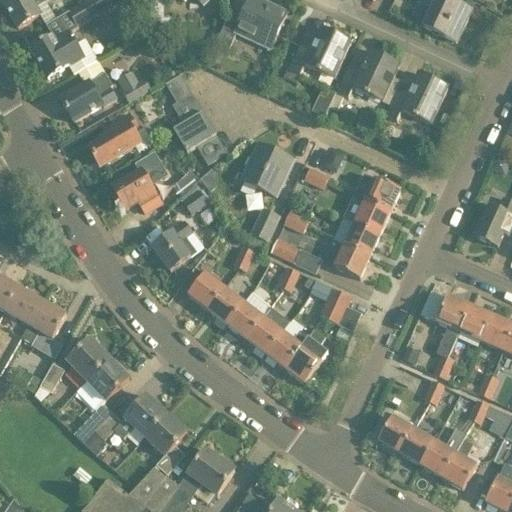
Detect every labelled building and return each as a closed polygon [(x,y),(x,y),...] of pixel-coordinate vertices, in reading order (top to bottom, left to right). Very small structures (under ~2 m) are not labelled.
[(18,32),(41,19),(47,29),(57,23),(56,22),(46,4),(53,0),(7,0),(2,4),(18,32)] [(49,83),(70,71),(74,79),(78,76),(79,78),(99,66),(85,42),(77,47),(70,35),(119,5),(116,0),(92,0),(56,22),(57,23),(47,29),(54,41),(32,54),(49,83)] [(146,0),(134,0),(140,9),(148,1),(146,0)] [(185,3),(188,0),(194,0),(204,9),(212,0),(179,0),(180,0),(179,1),(184,6),(186,4),(185,3)] [(456,45),(471,13),(444,0),(437,0),(432,12),(423,8),(415,26),(456,45)] [(489,0),(469,0),(469,2),(485,9),(489,0)] [(228,54),(237,37),(270,53),(287,17),(252,1),(240,27),(229,21),(216,49),(228,54)] [(156,35),(171,35),(170,21),(164,21),(164,3),(150,4),(151,25),(156,35)] [(300,79),(305,68),(334,82),(351,47),(321,33),(315,46),(303,40),(287,73),(300,79)] [(336,96),(329,111),(336,115),(343,99),(349,102),(354,92),(382,106),(390,109),(395,98),(387,94),(399,69),(370,55),(363,70),(352,64),(336,96)] [(75,128),(104,111),(118,103),(111,91),(113,89),(99,66),(79,78),(86,90),(61,104),(75,128)] [(397,126),(402,115),(430,129),(448,92),(419,78),(412,92),(400,86),(395,98),(390,109),(385,120),(397,126)] [(129,108),(152,95),(145,84),(122,98),(129,108)] [(177,119),(197,107),(192,98),(172,110),(177,119)] [(183,128),(203,117),(197,107),(177,119),(183,128)] [(98,139),(101,143),(89,150),(101,171),(136,150),(138,155),(154,146),(145,131),(139,134),(129,116),(109,128),(111,131),(98,139)] [(203,117),(183,128),(173,134),(187,156),(197,151),(207,168),(226,157),(203,117)] [(511,127),(507,137),(498,160),(507,164),(511,151),(511,127)] [(276,201),(293,165),(258,148),(241,185),(276,201)] [(497,161),(491,174),(504,179),(510,167),(497,161)] [(314,189),(319,178),(309,173),(304,184),(314,189)] [(156,199),(155,197),(166,190),(159,179),(148,186),(142,175),(113,192),(125,213),(138,205),(140,208),(156,199)] [(319,178),(314,189),(323,193),(328,182),(319,178)] [(354,200),(363,204),(363,205),(389,218),(400,195),(364,178),(354,200)] [(189,191),(181,182),(172,190),(181,199),(189,191)] [(250,194),(246,209),(259,212),(263,198),(250,194)] [(190,219),(207,208),(198,195),(181,207),(190,219)] [(511,204),(504,201),(498,213),(490,209),(476,240),(499,250),(505,237),(511,239),(511,236),(511,204)] [(389,218),(363,205),(353,226),(380,238),(389,218)] [(262,212),(250,238),(268,246),(280,221),(262,212)] [(289,215),(283,228),(293,233),(299,220),(289,215)] [(303,238),(309,225),(299,220),(293,233),(303,238)] [(152,251),(170,276),(190,262),(179,246),(193,237),(184,224),(170,234),(172,236),(152,251)] [(343,248),(369,260),(380,238),(353,226),(343,248)] [(276,243),(271,257),(294,266),(300,253),(276,243)] [(369,260),(343,248),(332,271),(359,283),(369,260)] [(237,260),(248,266),(253,256),(241,250),(237,260)] [(248,266),(237,260),(232,270),(244,275),(248,266)] [(300,277),(287,271),(282,281),(295,287),(300,277)] [(178,292),(185,282),(175,275),(168,285),(178,292)] [(207,315),(224,293),(204,278),(187,300),(207,315)] [(0,312),(4,315),(19,290),(0,279),(0,312)] [(278,291),(291,297),(295,287),(282,281),(278,291)] [(28,328),(42,304),(19,290),(4,315),(28,328)] [(327,302),(346,311),(351,301),(331,292),(327,302)] [(226,330),(243,308),(224,293),(207,315),(226,330)] [(253,296),(243,308),(226,330),(246,345),(263,323),(262,322),(270,311),(253,296)] [(448,330),(436,357),(441,359),(448,362),(452,352),(460,335),(459,334),(470,309),(448,299),(446,302),(437,324),(448,330)] [(332,316),(328,324),(338,329),(346,311),(327,302),(322,312),(332,316)] [(33,348),(40,335),(53,342),(67,318),(42,304),(28,328),(21,341),(33,348)] [(470,309),(459,334),(460,335),(481,344),(492,319),(470,309)] [(328,324),(332,316),(322,312),(319,320),(328,324)] [(511,327),(492,319),(481,344),(503,354),(511,333),(511,327)] [(265,359),(281,337),(263,323),(246,345),(265,359)] [(301,352),(308,342),(309,341),(290,326),(281,337),(265,359),(284,374),(301,352)] [(511,333),(503,354),(511,357),(511,333)] [(308,342),(301,352),(284,374),(304,389),(320,367),(326,358),(318,352),(324,343),(313,335),(309,341),(308,342)] [(87,385),(109,363),(90,343),(68,365),(87,385)] [(418,356),(406,351),(401,363),(413,368),(418,356)] [(441,359),(437,368),(450,373),(451,371),(454,364),(448,362),(441,359)] [(109,363),(87,385),(107,404),(129,383),(109,363)] [(40,390),(41,390),(52,397),(65,374),(53,366),(42,386),(40,390)] [(437,368),(433,378),(446,384),(450,373),(437,368)] [(26,377),(19,390),(34,399),(40,390),(42,386),(26,377)] [(499,384),(486,379),(482,388),(494,394),(499,384)] [(313,383),(308,391),(321,399),(326,392),(313,383)] [(445,390),(432,384),(428,393),(441,399),(445,390)] [(477,398),(490,403),(494,394),(482,388),(477,398)] [(423,404),(436,410),(441,399),(428,393),(423,404)] [(145,440),(166,417),(146,399),(122,426),(112,417),(83,447),(93,456),(114,434),(124,443),(135,431),(145,440)] [(476,404),(472,413),(485,419),(489,410),(478,404),(476,404)] [(103,408),(74,438),(83,447),(112,417),(103,408)] [(484,420),(510,432),(511,428),(511,420),(489,410),(485,419),(484,420)] [(480,429),(484,420),(485,419),(472,413),(467,423),(480,429)] [(186,459),(176,450),(188,436),(166,417),(145,440),(166,459),(157,468),(168,478),(172,474),(177,469),(186,459)] [(402,458),(415,434),(394,421),(380,445),(402,458)] [(456,432),(445,451),(436,445),(423,470),(444,481),(457,457),(456,456),(467,438),(456,432)] [(423,470),(436,445),(415,434),(402,458),(423,470)] [(457,457),(444,481),(465,493),(478,469),(467,463),(475,448),(465,443),(457,457)] [(217,498),(234,474),(205,453),(187,477),(179,488),(154,470),(129,498),(108,481),(84,511),(180,511),(189,497),(191,499),(200,486),(217,498)] [(498,480),(499,481),(487,506),(499,511),(510,511),(511,509),(511,471),(505,468),(498,480)] [(182,473),(177,469),(172,474),(177,478),(182,473)] [(257,511),(263,505),(249,495),(239,510),(241,511),(257,511)]
